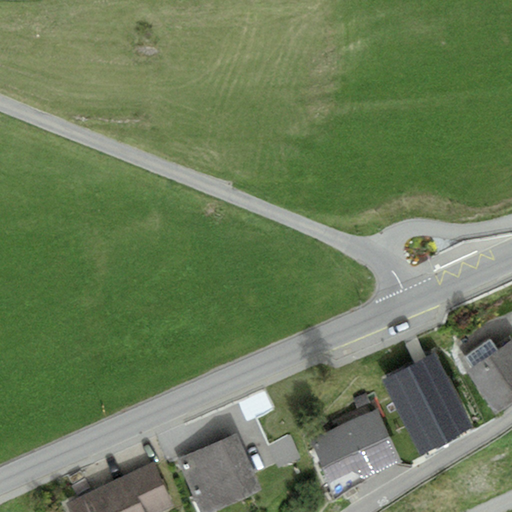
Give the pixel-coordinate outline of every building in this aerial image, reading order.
[(472,368),(467,371),(497,415),(511,404),(511,340),(497,350),(490,340),(465,357),(472,368)] [(434,352),(382,379),(422,455),(474,428),(434,352)] [(283,405),(254,419),(267,446),(289,436),(296,433),(283,405)] [(401,462),(377,410),(310,441),(329,483),(351,472),(367,479),(401,462)] [(236,433),(177,460),(199,511),(213,511),(262,491),(236,433)] [(289,436),(267,446),(276,468),(299,458),(289,436)] [(153,463),(65,504),(68,511),(162,511),(173,507),(153,463)]
